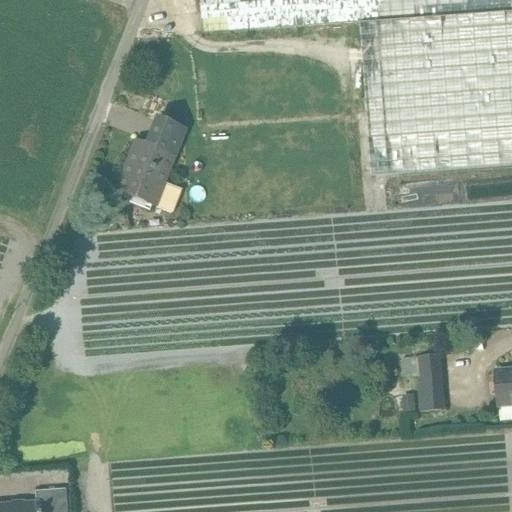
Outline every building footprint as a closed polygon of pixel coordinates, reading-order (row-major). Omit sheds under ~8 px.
[(511,0),(200,0),(203,34),(360,23),(511,11),(511,0)] [(511,11),(360,23),(365,175),(511,166),(511,11)] [(183,131),(161,123),(151,149),(173,157),(183,131)] [(151,149),(136,143),(116,193),(172,215),(181,191),(162,184),(173,157),(151,149)] [(437,357),(414,359),(417,413),(440,411),(437,357)] [(511,371),(495,373),(498,407),(511,405),(511,371)] [(403,412),(415,411),(414,393),(401,394),(403,412)] [(65,511),(64,490),(34,493),(35,506),(37,505),(37,511),(65,511)]
